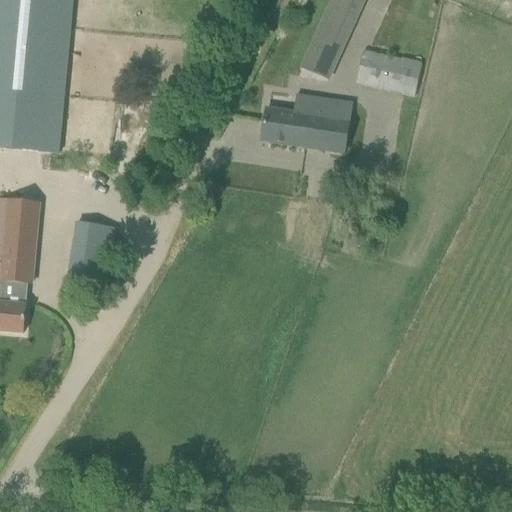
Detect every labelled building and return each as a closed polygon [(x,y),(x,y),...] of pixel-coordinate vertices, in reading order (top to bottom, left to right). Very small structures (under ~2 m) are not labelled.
[(0,0),(0,148),(58,154),(72,0),(0,0)] [(338,61),(366,0),(334,0),(300,68),(323,79),(333,59),(338,61)] [(357,85),(414,99),(423,64),(365,51),(357,85)] [(344,156),(347,135),(351,105),(295,97),(293,115),(266,111),(264,129),(262,142),(344,156)] [(0,331),(25,334),(29,285),(32,285),(39,204),(19,202),(0,200),(0,331)] [(76,222),(65,287),(103,294),(115,229),(76,222)]
